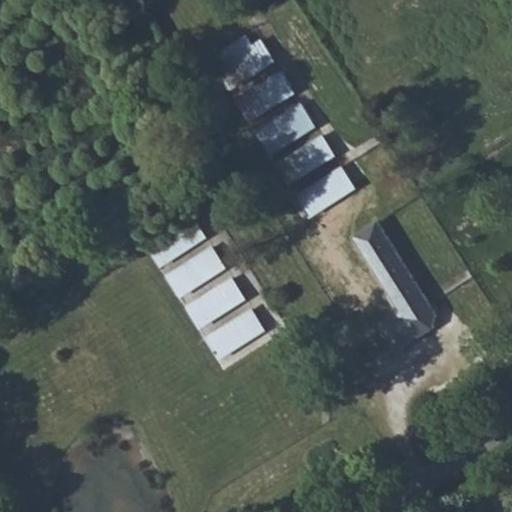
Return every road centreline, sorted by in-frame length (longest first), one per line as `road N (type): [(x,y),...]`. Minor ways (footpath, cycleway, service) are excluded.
road 1 (track): [(417,479),(112,0)]
road 2 (unclassified): [(367,511),(511,418)]
